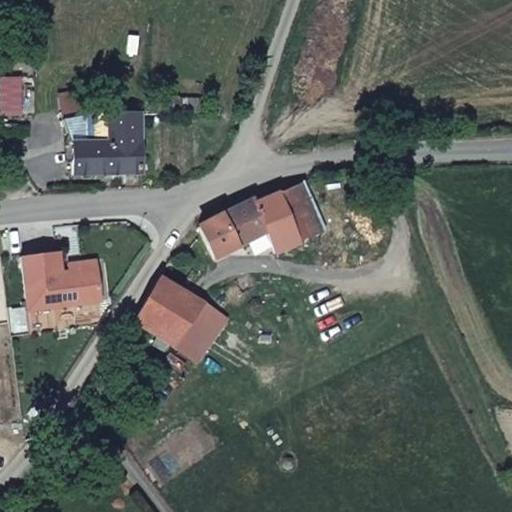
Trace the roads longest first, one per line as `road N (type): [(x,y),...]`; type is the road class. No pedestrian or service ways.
road 1 (unclassified): [(0,487),(205,195)]
road 2 (unclassified): [(205,195),(331,158),(511,154)]
road 3 (unclassified): [(205,195),(244,143),(294,0)]
road 4 (residential): [(0,220),(205,195)]
